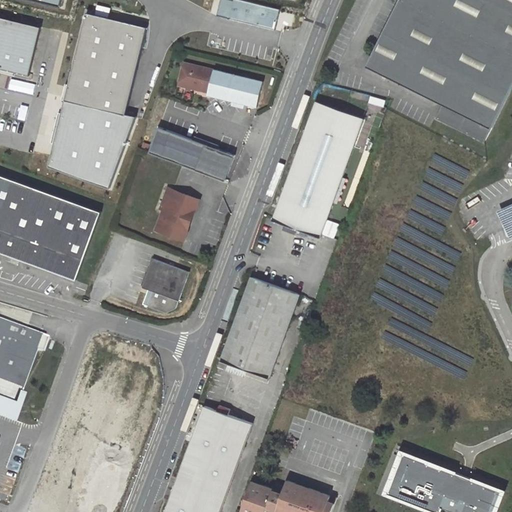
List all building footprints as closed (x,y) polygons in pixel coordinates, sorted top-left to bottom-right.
[(511,88),(511,0),(399,0),(367,65),(444,104),(437,118),(472,135),(479,121),(492,128),(511,88)] [(130,113),(148,25),(88,13),(70,101),(130,113)] [(0,69),(31,77),(42,29),(0,18),(0,69)] [(258,106),(264,81),(214,69),(214,70),(185,62),(179,84),(209,92),(208,95),(258,106)] [(363,117),(317,101),(274,219),(320,236),(363,117)] [(166,112),(156,140),(170,146),(180,117),(166,112)] [(492,128),(479,121),(472,135),(485,142),(492,128)] [(101,212),(0,176),(0,253),(77,281),(101,212)] [(190,211),(195,199),(168,189),(160,210),(163,211),(156,231),(180,240),(184,230),(181,229),(188,210),(190,211)] [(195,199),(190,211),(188,210),(181,229),(184,230),(180,240),(184,241),(199,201),(195,199)] [(189,272),(153,258),(142,287),(154,292),(149,306),(167,313),(176,308),(189,272)] [(299,294),(252,276),(223,360),(269,377),(299,294)] [(42,351),(47,337),(0,320),(0,400),(2,401),(1,403),(13,408),(14,405),(15,406),(19,393),(35,349),(42,351)] [(101,351),(57,481),(103,497),(127,427),(135,429),(156,369),(101,351)] [(2,401),(0,400),(0,414),(13,420),(22,394),(19,393),(15,406),(14,405),(13,408),(1,403),(2,401)] [(220,405),(218,410),(229,414),(231,409),(220,405)] [(218,410),(206,406),(203,414),(166,511),(219,511),(252,423),(229,414),(218,410)] [(485,511),(489,511),(499,489),(464,475),(403,452),(387,493),(435,511),(439,511),(442,506),(395,488),(408,455),(454,473),(452,480),(470,487),(473,481),(494,489),(485,511)] [(454,473),(408,455),(395,488),(446,508),(456,511),(485,511),(494,489),(473,481),(470,487),(452,480),(454,473)] [(245,511),(266,511),(267,510),(271,511),(332,511),(337,498),(287,480),(285,486),(276,483),(274,489),(252,481),(242,511),(245,511)]
